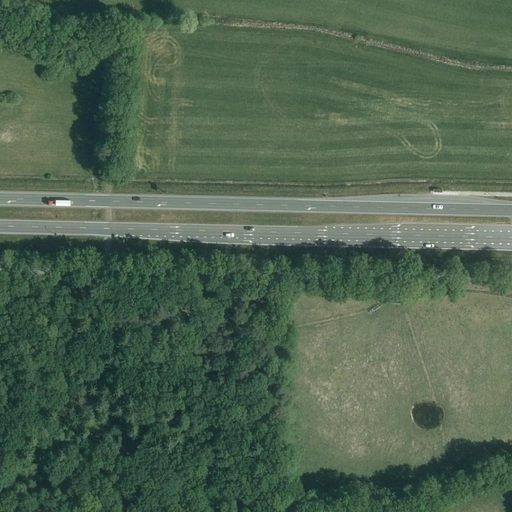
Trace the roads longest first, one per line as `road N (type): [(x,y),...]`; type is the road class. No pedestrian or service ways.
road 1 (unclassified): [(0,269),(511,281)]
road 2 (primary): [(0,226),(511,238)]
road 3 (primary): [(511,211),(0,199)]
